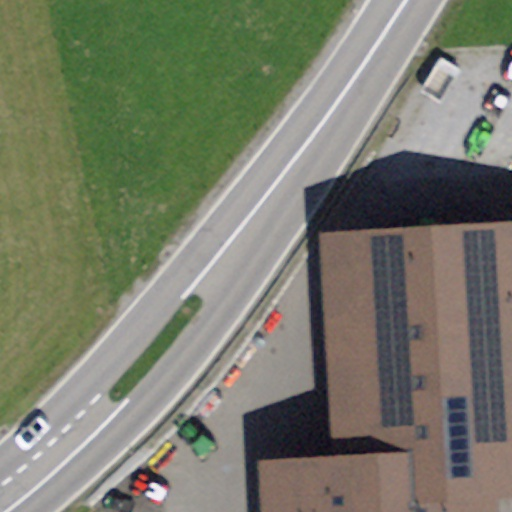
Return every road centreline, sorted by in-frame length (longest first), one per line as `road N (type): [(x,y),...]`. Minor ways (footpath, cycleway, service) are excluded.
road 1 (primary): [(29,511),(103,445),(217,312),(249,223)]
road 2 (primary): [(249,223),(170,283),(79,388),(0,462)]
road 3 (primary): [(396,0),(249,223)]
